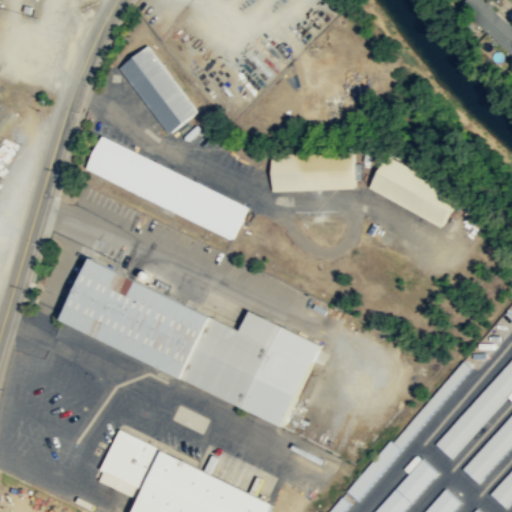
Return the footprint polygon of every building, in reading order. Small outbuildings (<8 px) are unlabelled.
[(511,55),(511,24),(486,0),(464,0),(459,6),(511,55)] [(120,65),(168,134),(199,112),(151,44),(120,65)] [(236,235),(250,201),(99,140),(85,175),(236,235)] [(272,190),(355,189),(354,151),(272,152),(272,190)] [(443,225),(459,192),(386,155),(369,188),(443,225)] [(61,324),(286,423),(321,342),(250,311),(243,326),(89,259),(61,324)] [(470,366),(460,358),(350,493),(359,501),(470,366)] [(511,358),(436,444),(452,458),(511,390),(511,358)] [(511,446),(511,414),(463,469),(479,483),(511,446)] [(271,511),(276,502),(121,428),(102,467),(145,488),(133,511),(271,511)] [(400,511),(436,470),(420,456),(372,511),(400,511)] [(511,470),(491,494),(507,508),(511,502),(511,470)] [(451,511),(460,502),(445,487),(422,511),(451,511)] [(341,511),(349,503),(341,496),(327,511),(341,511)]
